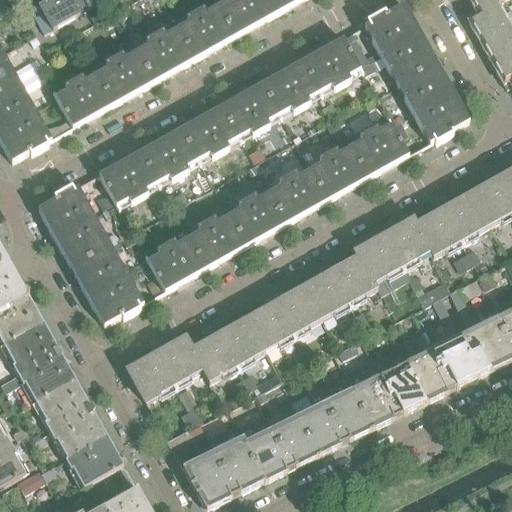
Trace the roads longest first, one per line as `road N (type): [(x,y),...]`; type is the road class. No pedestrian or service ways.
road 1 (residential): [(503,138),(93,366)]
road 2 (residential): [(3,204),(359,0)]
road 3 (residential): [(270,511),(511,393)]
road 4 (residential): [(177,511),(93,366)]
road 5 (residential): [(425,0),(503,138)]
